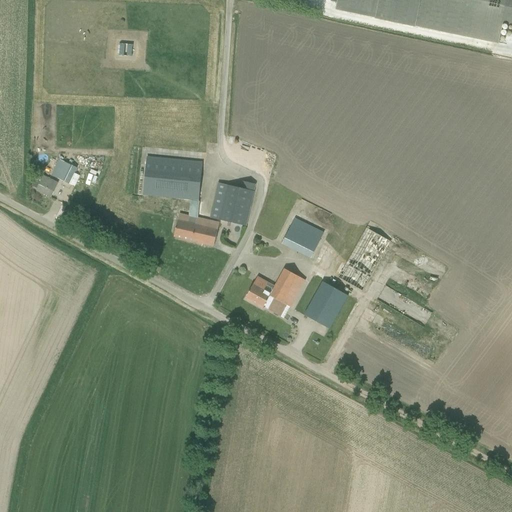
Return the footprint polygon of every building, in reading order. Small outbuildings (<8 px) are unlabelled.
[(511,0),(331,0),(331,2),(336,4),(335,9),(376,18),(376,19),(415,27),(415,26),(494,43),(494,42),(498,43),(498,44),(502,24),(511,25),(511,0)] [(202,165),(146,160),(143,195),(190,200),(189,216),(197,218),(202,165)] [(74,167),(67,163),(59,180),(66,184),(74,167)] [(43,177),(40,182),(36,191),(51,198),(57,184),(43,177)] [(253,191),(255,184),(242,181),(241,189),(218,183),(210,218),(245,226),(253,191)] [(168,215),(170,204),(151,200),(148,211),(168,215)] [(337,232),(349,207),(338,201),(325,227),(337,232)] [(197,218),(189,216),(179,214),(174,237),(214,247),(219,223),(197,218)] [(282,244),(311,258),(324,233),(295,218),(282,244)] [(363,291),(390,241),(365,227),(338,277),(363,291)] [(275,287),(257,277),(245,299),(262,309),(263,307),(268,310),(267,311),(277,317),(284,304),(290,308),(305,280),(284,269),(275,287)] [(313,277),(300,301),(295,310),(338,334),(356,302),(313,277)]
